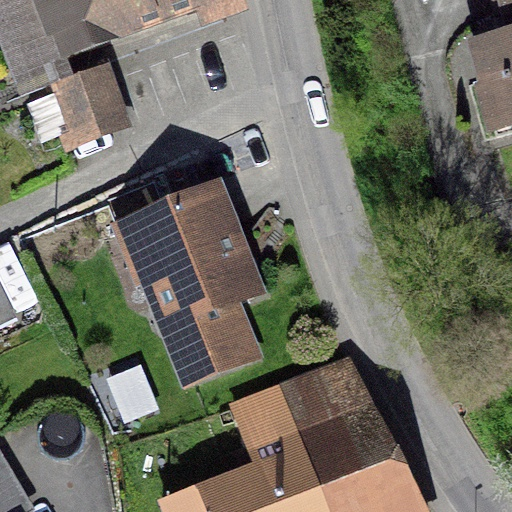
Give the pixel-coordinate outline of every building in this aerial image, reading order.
[(236,2),(235,0),(0,0),(0,53),(12,87),(58,70),(52,55),(191,4),(195,16),(236,2)] [(511,0),(499,0),(504,16),(497,18),(504,42),(472,50),(482,90),(475,91),(486,129),(511,121),(511,0)] [(97,125),(112,119),(98,81),(24,109),(38,145),(57,138),(58,140),(97,125)] [(215,308),(250,294),(211,197),(131,229),(153,284),(145,287),(184,384),(247,359),(230,317),(218,315),(215,308)] [(370,511),(410,497),(344,366),(228,411),(257,485),(203,506),(198,494),(158,509),(158,511),(370,511)] [(0,511),(18,511),(0,481),(0,511)]
